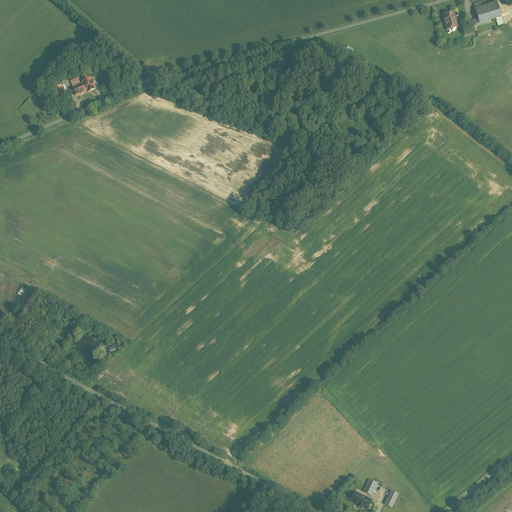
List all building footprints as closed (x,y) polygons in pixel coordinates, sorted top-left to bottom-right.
[(474,6),(478,19),(468,23),(468,25),(465,26),(468,36),(478,33),(477,29),(493,24),(492,21),(502,18),(498,5),(485,9),(483,3),(474,6)] [(455,13),(443,17),(448,32),(460,28),(455,13)] [(98,90),(93,77),(83,81),(84,83),(81,85),(78,78),(71,81),(77,98),(98,90)] [(59,83),(53,86),(59,100),(65,97),(59,83)] [(26,290),(21,287),(14,299),(20,302),(26,290)] [(84,324),(87,318),(80,315),(77,320),(84,324)] [(112,345),(107,351),(111,354),(116,349),(112,345)] [(283,422),(278,427),(281,431),(286,426),(283,422)] [(377,485),(369,481),(363,493),(372,497),(377,485)] [(398,495),(391,492),(385,505),(392,509),(398,495)] [(372,502),(355,493),(350,503),(367,511),(372,502)]
